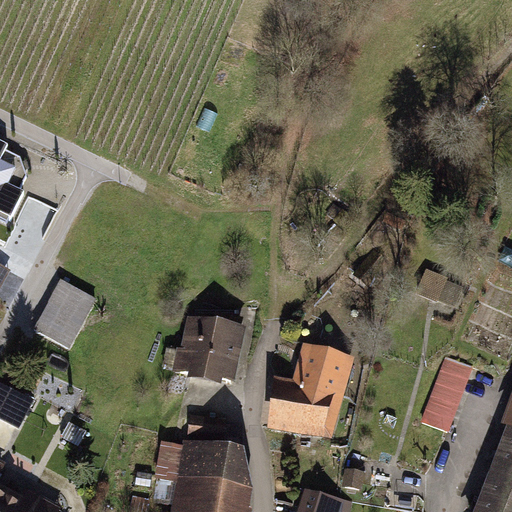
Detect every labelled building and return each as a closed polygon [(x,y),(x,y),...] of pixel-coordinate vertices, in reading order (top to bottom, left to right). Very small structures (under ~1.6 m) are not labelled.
[(6,144),(0,140),(0,218),(3,220),(20,191),(15,188),(25,175),(18,157),(8,152),(3,150),(6,144)] [(0,290),(13,265),(0,258),(0,290)] [(56,270),(29,318),(70,341),(98,293),(56,270)] [(188,311),(180,372),(232,380),(241,318),(188,311)] [(296,388),(287,422),(351,438),(371,354),(329,344),(317,394),(296,388)] [(477,369),(448,358),(421,425),(450,436),(477,369)] [(0,412),(25,425),(40,396),(0,376),(0,412)] [(511,511),(511,405),(502,432),(508,434),(478,511),(511,511)] [(246,511),(251,485),(239,483),(244,446),(160,433),(153,474),(174,477),(168,511),(246,511)] [(0,478),(6,466),(0,462),(0,511),(61,511),(63,510),(30,493),(26,502),(0,489),(0,478)] [(326,483),(314,511),(367,511),(371,502),(326,483)]
